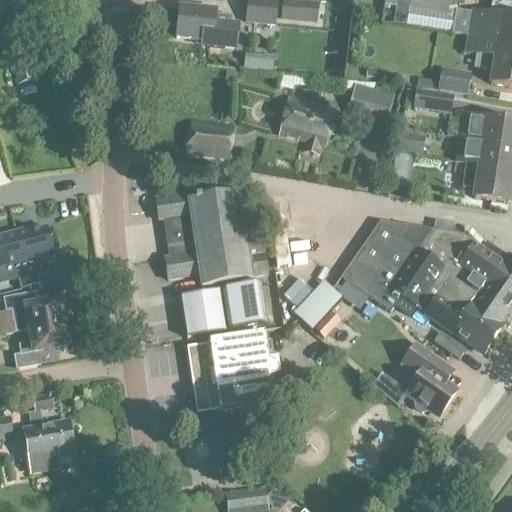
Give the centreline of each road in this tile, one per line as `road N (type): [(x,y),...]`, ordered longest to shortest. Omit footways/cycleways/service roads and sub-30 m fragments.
road 1 (residential): [(154,511),(116,262),(112,178)]
road 2 (residential): [(112,178),(127,23)]
road 3 (secondary): [(428,511),(511,405)]
